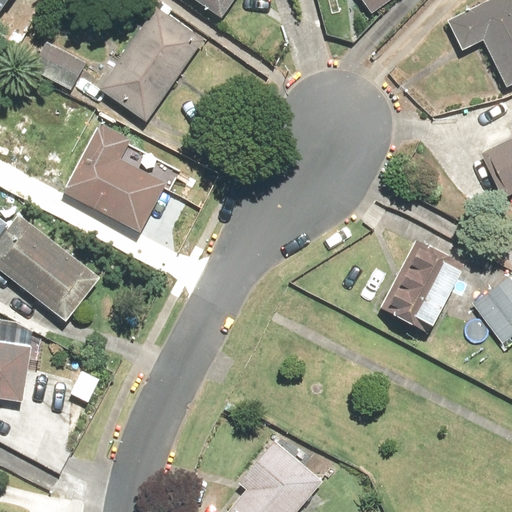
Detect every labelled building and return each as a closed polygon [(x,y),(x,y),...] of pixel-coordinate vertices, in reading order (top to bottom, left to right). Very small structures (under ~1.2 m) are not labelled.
[(177,0),(218,26),(235,0),(177,0)] [(354,0),(368,18),(393,0),(354,0)] [(511,85),(511,0),(489,0),(440,24),(455,55),(479,43),(502,91),(511,85)] [(142,127),(199,42),(150,10),(93,95),(142,127)] [(89,64),(50,42),(34,71),(73,92),(89,64)] [(92,126),(55,194),(136,237),(162,188),(116,164),(127,144),(92,126)] [(31,151),(0,133),(0,186),(8,191),(31,151)] [(511,140),(478,157),(499,201),(511,195),(511,140)] [(96,283),(14,219),(0,236),(0,282),(60,329),(96,283)] [(426,253),(413,246),(377,317),(424,341),(460,270),(426,253)] [(511,339),(511,277),(476,305),(506,345),(511,339)] [(0,404),(18,407),(27,351),(0,347),(0,404)] [(295,511),(325,476),(276,437),(241,479),(248,485),(225,511),(295,511)]
